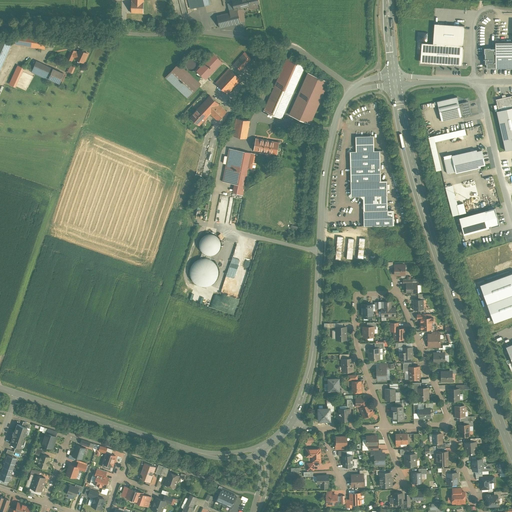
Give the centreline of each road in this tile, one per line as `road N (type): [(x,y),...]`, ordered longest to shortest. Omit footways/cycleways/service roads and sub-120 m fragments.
road 1 (primary): [(511,452),(437,257),(395,86)]
road 2 (unclassified): [(351,92),(302,52),(274,43),(0,24)]
road 3 (secondary): [(351,92),(327,154),(312,357),(292,421)]
road 4 (residential): [(383,426),(354,319),(357,296),(387,293),(402,301),(445,424)]
road 5 (secondary): [(193,451),(16,393)]
road 6 (track): [(210,225),(197,234),(184,271),(199,290),(219,282),(228,229)]
road 7 (residential): [(511,216),(479,82)]
